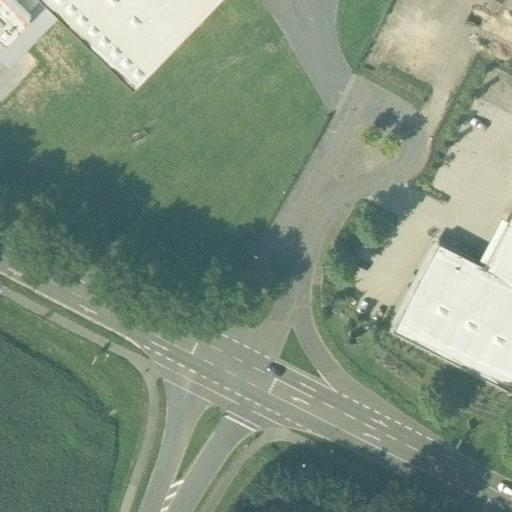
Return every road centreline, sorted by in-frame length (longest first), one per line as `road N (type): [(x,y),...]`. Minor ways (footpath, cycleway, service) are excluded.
road 1 (unclassified): [(500,494),(324,363),(300,289),(312,220)]
road 2 (primary): [(238,360),(500,494)]
road 3 (unclassified): [(323,200),(347,125),(375,103),(418,137),(410,163),(347,192)]
road 4 (tertiary): [(0,242),(238,360)]
road 5 (primary): [(169,511),(238,360)]
road 6 (unclassified): [(238,360),(312,220)]
